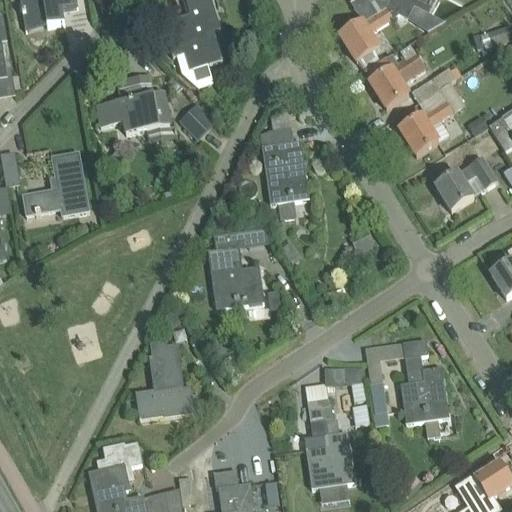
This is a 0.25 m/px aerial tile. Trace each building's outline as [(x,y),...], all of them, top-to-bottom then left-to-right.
[(78,11),(76,0),(20,0),(26,35),(28,35),(27,29),(47,25),(48,31),(66,28),(65,27),(64,27),(60,7),(76,4),(77,11),(78,11)] [(181,21),(163,27),(173,61),(177,60),(183,78),(198,93),(214,88),(209,71),(208,69),(223,64),(214,35),(221,33),(210,0),(185,0),(191,18),(193,24),(183,27),(181,21)] [(408,23),(415,9),(397,0),(392,0),(387,11),(363,26),(363,25),(340,39),(357,66),(382,51),(372,36),(400,18),(408,23)] [(397,0),(415,9),(429,17),(431,14),(436,4),(429,0),(397,0)] [(480,38),(485,52),(511,43),(511,34),(510,29),(480,38)] [(426,73),(411,49),(401,55),(407,65),(395,73),(394,72),(370,87),(387,113),(410,98),(403,88),(426,73)] [(433,83),(413,96),(420,106),(420,107),(440,94),(449,88),(456,84),(456,83),(450,73),(433,83)] [(131,81),(133,99),(156,97),(154,79),(131,81)] [(417,123),(400,134),(417,160),(434,150),(440,145),(451,139),(441,124),(454,116),(447,105),(440,94),(420,107),(428,119),(424,121),(423,119),(417,123)] [(120,104),(97,108),(100,130),(123,126),(125,136),(147,133),(172,129),(170,119),(166,96),(154,98),(120,104)] [(198,107),(179,126),(198,144),(215,128),(219,123),(218,122),(204,108),(201,110),(198,107)] [(511,138),(502,124),(490,131),(506,156),(511,151),(511,138)] [(271,149),(263,151),(266,170),(271,209),(278,208),(295,206),(311,204),(305,165),(295,167),(294,163),(296,163),(294,146),(292,132),(273,135),(269,135),(269,136),(271,149)] [(90,216),(83,176),(80,157),(52,161),(58,194),(23,200),(27,221),(61,215),(62,221),(90,216)] [(436,191),(452,216),(498,186),(483,162),(436,191)] [(5,181),(7,192),(21,189),(19,178),(5,181)] [(209,255),(217,313),(265,307),(260,271),(240,274),(237,252),(240,252),(238,236),(215,240),(217,254),(209,255)] [(285,241),(278,243),(283,255),(311,285),(312,285),(317,291),(322,286),(318,281),(289,251),(285,241)] [(511,264),(491,278),(507,303),(511,299),(511,251),(508,254),(511,260),(511,264)] [(409,389),(402,390),(407,429),(425,426),(427,441),(440,439),(438,424),(450,422),(443,372),(423,374),(421,360),(429,359),(426,344),(403,347),(409,389)] [(191,392),(185,393),(178,349),(168,350),(167,345),(151,348),(153,363),(150,363),(155,395),(136,398),(140,424),(164,420),(165,422),(195,417),(191,392)] [(236,370),(240,358),(215,349),(211,360),(236,370)] [(366,388),(366,371),(327,371),(327,388),(366,388)] [(375,418),(388,416),(383,386),(371,388),(374,404),(375,418)] [(313,442),(305,443),(307,454),(309,469),(309,474),(312,494),(321,492),(335,490),(346,489),(348,488),(355,487),(351,456),(348,437),(339,438),(338,424),(334,424),(332,409),(309,412),(309,413),(310,418),(311,428),(313,442)] [(100,477),(92,479),(95,494),(99,493),(100,500),(101,502),(97,503),(98,511),(168,511),(166,497),(126,506),(124,495),(124,494),(129,493),(127,485),(132,484),(134,480),(132,471),(143,468),(138,447),(126,450),(125,448),(103,452),(106,464),(97,466),(100,477)] [(470,511),(501,511),(497,505),(494,506),(492,502),(494,501),(511,489),(511,483),(506,475),(500,466),(464,490),(458,493),(470,511)] [(254,511),(254,507),(251,488),(239,489),(237,474),(214,477),(216,493),(218,493),(221,511),(254,511)] [(392,487),(389,490),(404,504),(417,489),(402,475),(392,487)]
